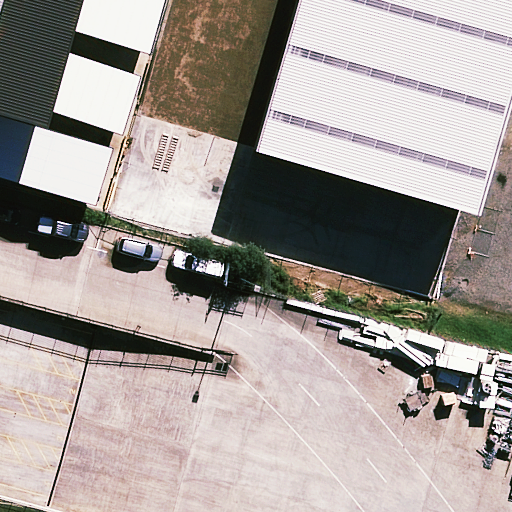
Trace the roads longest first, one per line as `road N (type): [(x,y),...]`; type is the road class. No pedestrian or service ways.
road 1 (unknown): [(511,473),(419,408),(303,356),(0,250)]
road 2 (unknown): [(196,0),(153,165)]
